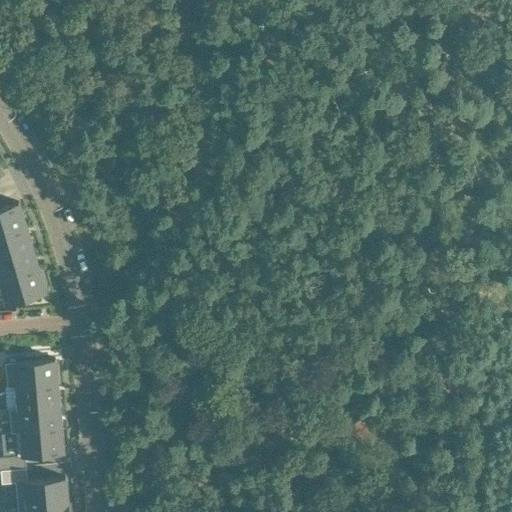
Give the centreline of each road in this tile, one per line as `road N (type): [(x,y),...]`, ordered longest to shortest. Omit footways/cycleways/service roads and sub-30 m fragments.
road 1 (residential): [(0,108),(48,198),(80,324)]
road 2 (residential): [(80,324),(97,511)]
